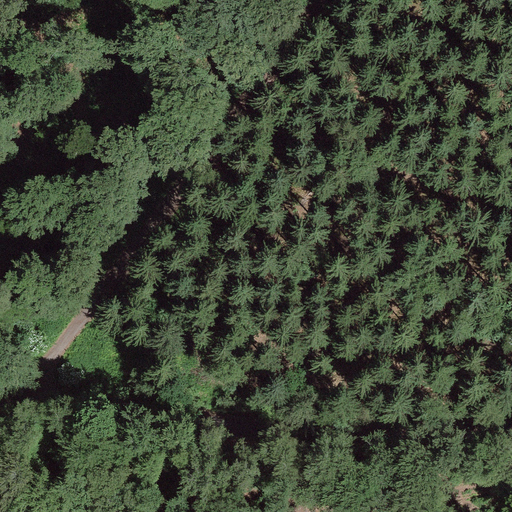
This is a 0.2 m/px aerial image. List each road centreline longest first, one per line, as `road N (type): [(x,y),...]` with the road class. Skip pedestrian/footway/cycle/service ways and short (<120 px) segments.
road 1 (track): [(1,421),(18,376),(117,274),(333,0)]
road 2 (track): [(511,434),(341,438),(121,409),(0,421)]
